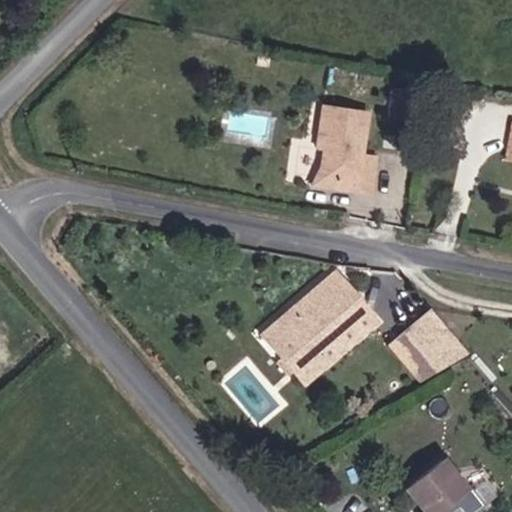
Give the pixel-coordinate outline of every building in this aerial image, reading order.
[(420,114),(425,89),(392,82),(387,108),(420,114)] [(359,155),(368,107),(323,98),(316,134),(323,135),(318,162),(326,179),(351,184),(350,191),(366,194),(374,158),(359,155)] [(511,119),(502,160),(511,155),(511,119)] [(300,380),(322,362),(375,319),(341,283),(287,326),(269,341),(300,380)] [(450,332),(432,309),(400,336),(388,347),(406,366),(411,363),(417,358),(450,332)] [(452,511),(445,501),(464,487),(444,459),(404,489),(422,511),(452,511)]
